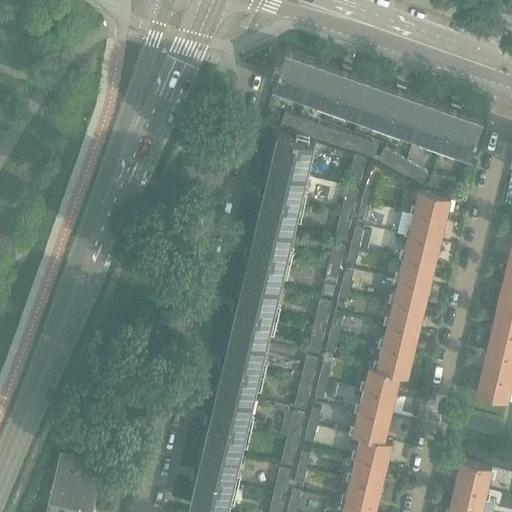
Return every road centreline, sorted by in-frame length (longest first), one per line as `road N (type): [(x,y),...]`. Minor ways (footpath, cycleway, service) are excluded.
road 1 (residential): [(147,511),(251,73)]
road 2 (residential): [(511,107),(412,511)]
road 3 (secondary): [(0,472),(125,144)]
road 4 (tertiary): [(511,77),(285,0)]
road 5 (secondary): [(125,144),(168,93),(213,0)]
road 6 (secondary): [(168,0),(125,144)]
